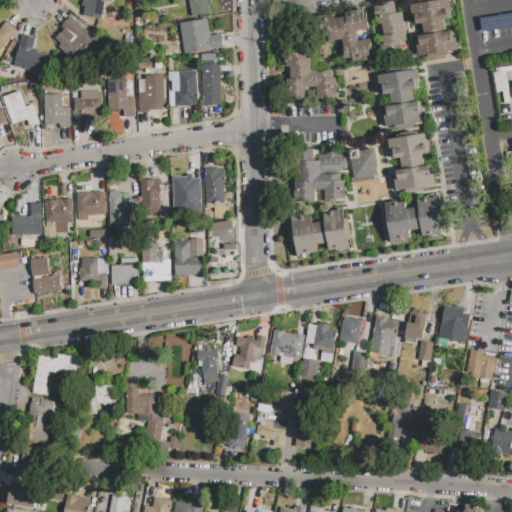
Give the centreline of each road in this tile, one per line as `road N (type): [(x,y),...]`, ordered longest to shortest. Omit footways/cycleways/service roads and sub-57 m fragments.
road 1 (residential): [(64,470),(511,489)]
road 2 (residential): [(261,297),(249,0)]
road 3 (secondary): [(4,337),(261,297)]
road 4 (secondary): [(261,297),(511,257)]
road 5 (residential): [(23,166),(255,131)]
